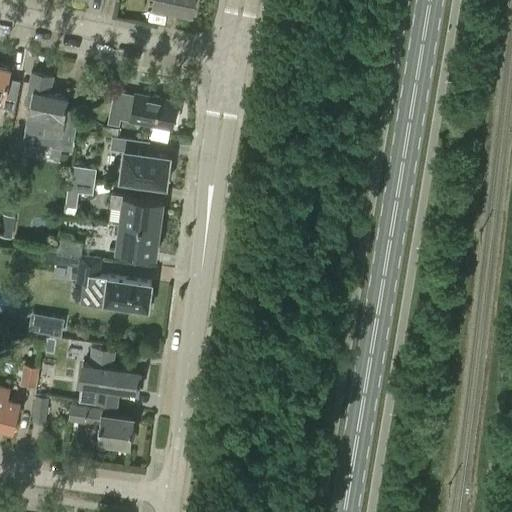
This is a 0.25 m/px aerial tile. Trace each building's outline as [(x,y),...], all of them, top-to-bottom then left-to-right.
[(193,0),(153,0),(152,6),(192,13),(193,0)] [(0,94),(2,95),(0,106),(14,109),(20,79),(7,77),(9,67),(0,65),(0,94)] [(49,87),(51,84),(53,76),(31,72),(27,94),(26,93),(25,102),(30,103),(26,123),(60,130),(58,143),(72,146),(79,110),(66,107),(68,96),(43,91),(44,87),(47,87),(49,87)] [(175,100),(135,93),(134,96),(123,94),(118,119),(131,122),(170,129),(175,100)] [(142,139),(112,135),(110,147),(124,149),(121,176),(165,182),(165,178),(169,179),(171,165),(167,165),(168,155),(140,151),(142,139)] [(96,168),(71,164),(65,206),(76,207),(78,191),(92,193),(96,168)] [(121,208),(119,222),(147,226),(159,227),(163,200),(111,193),(110,207),(121,208)] [(155,255),(159,227),(147,226),(119,222),(116,250),(155,255)] [(80,255),(81,255),(82,242),(57,238),(55,252),(80,255)] [(153,292),(150,292),(152,281),(107,275),(107,276),(99,275),(101,258),(80,255),(77,281),(93,282),(90,303),(106,305),(106,302),(148,307),(148,304),(152,305),(153,292)] [(64,317),(31,311),(28,329),(61,334),(64,317)] [(99,371),(103,372),(101,393),(118,396),(119,390),(137,392),(140,370),(112,366),(114,349),(92,346),(89,364),(100,365),(99,371)] [(35,385),(37,379),(38,365),(24,362),(21,383),(35,385)] [(9,388),(0,385),(0,426),(12,429),(17,408),(19,401),(7,398),(9,388)] [(48,396),(35,394),(32,420),(45,422),(48,396)] [(103,407),(70,403),(68,419),(100,423),(97,440),(131,445),(135,418),(102,413),(103,407)]
